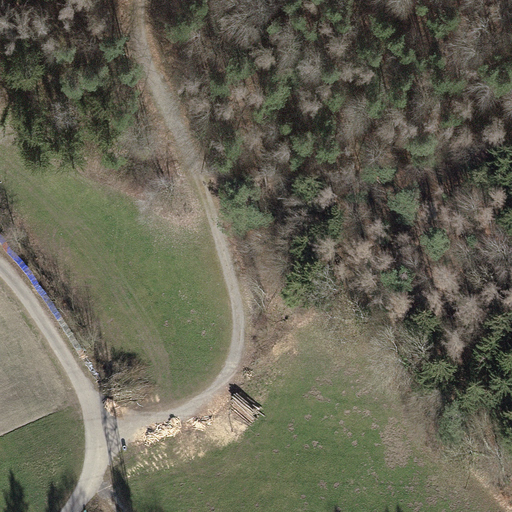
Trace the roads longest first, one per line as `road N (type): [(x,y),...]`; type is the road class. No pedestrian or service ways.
road 1 (track): [(106,427),(208,406),(235,368),(242,323),(192,151),(142,62),(138,0)]
road 2 (track): [(76,511),(98,480),(106,427),(0,267)]
